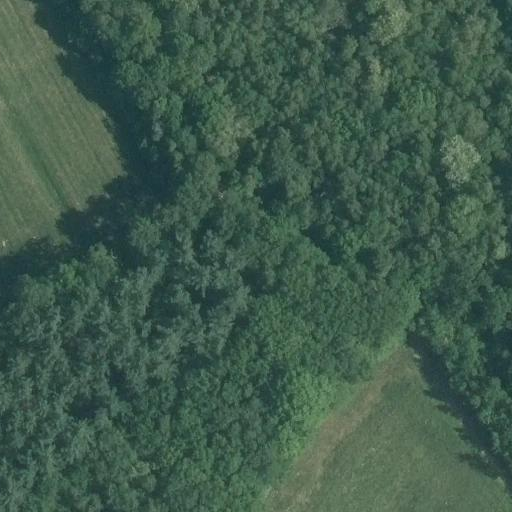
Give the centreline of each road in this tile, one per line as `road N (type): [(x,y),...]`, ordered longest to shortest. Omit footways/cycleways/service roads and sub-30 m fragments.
road 1 (track): [(311,258),(233,204),(123,0)]
road 2 (track): [(311,258),(390,300),(445,398),(511,489)]
